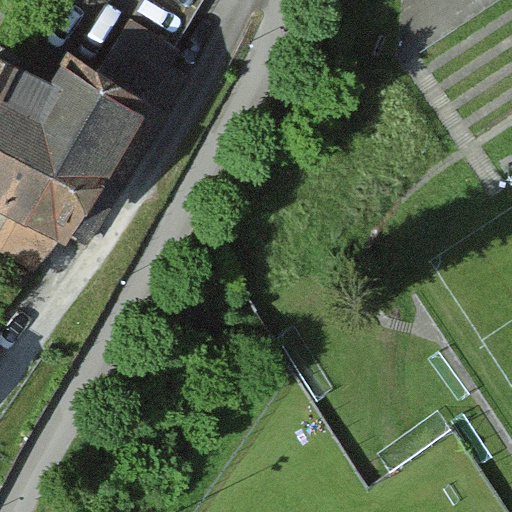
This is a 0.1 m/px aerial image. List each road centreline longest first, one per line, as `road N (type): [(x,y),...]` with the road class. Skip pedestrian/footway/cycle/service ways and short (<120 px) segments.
road 1 (residential): [(18,511),(274,53),(291,0)]
road 2 (residential): [(0,398),(182,117),(231,23),(284,0)]
